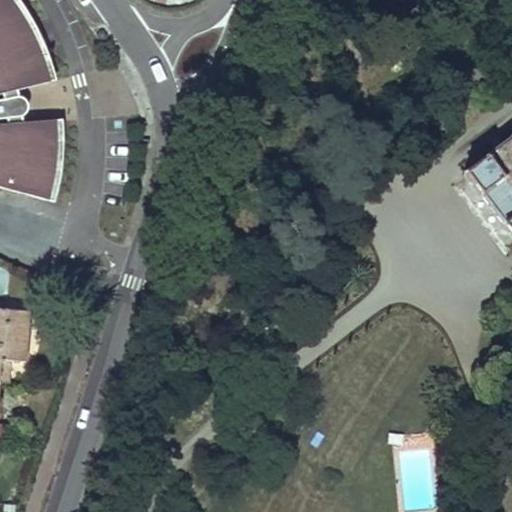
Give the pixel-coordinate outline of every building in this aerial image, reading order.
[(0,0),(0,97),(3,96),(4,102),(0,103),(0,121),(8,121),(9,126),(0,126),(0,188),(53,203),(56,197),(58,186),(62,170),(64,155),(64,121),(25,124),(19,92),(57,83),(56,77),(52,62),(44,42),(38,29),(32,17),(22,3),(19,0),(0,0)] [(500,225),(511,240),(511,137),(463,173),(479,196),(483,197),(500,220),(500,225)] [(0,309),(0,373),(1,360),(11,361),(26,362),(30,312),(0,309)] [(1,360),(0,373),(0,383),(9,384),(11,361),(1,360)] [(0,425),(0,442),(13,444),(15,427),(0,425)]
